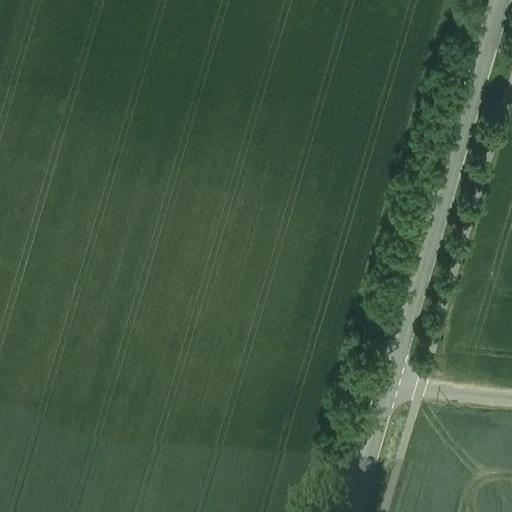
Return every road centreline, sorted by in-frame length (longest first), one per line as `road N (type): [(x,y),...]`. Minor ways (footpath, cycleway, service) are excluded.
road 1 (secondary): [(500,0),(388,385)]
road 2 (secondary): [(388,385),(348,511)]
road 3 (unclassified): [(388,385),(511,401)]
